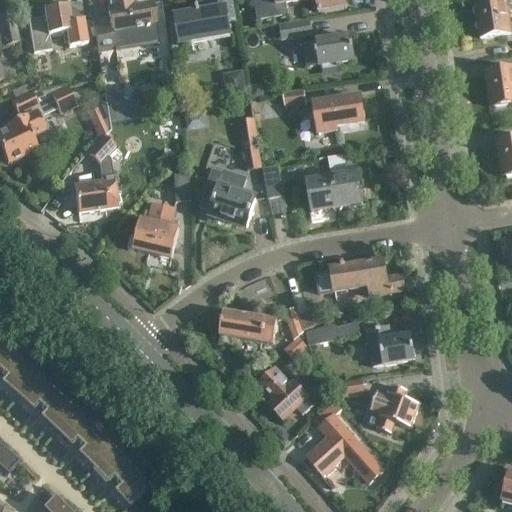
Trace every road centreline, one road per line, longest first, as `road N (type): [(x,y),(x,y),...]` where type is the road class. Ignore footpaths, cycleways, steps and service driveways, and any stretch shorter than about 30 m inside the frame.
road 1 (residential): [(135,345),(266,263),(450,225)]
road 2 (residential): [(450,225),(412,0)]
road 3 (tertiary): [(285,511),(135,345)]
road 4 (residential): [(491,399),(475,371),(450,225)]
road 5 (tertiary): [(135,345),(0,231)]
road 6 (residential): [(417,511),(491,399)]
